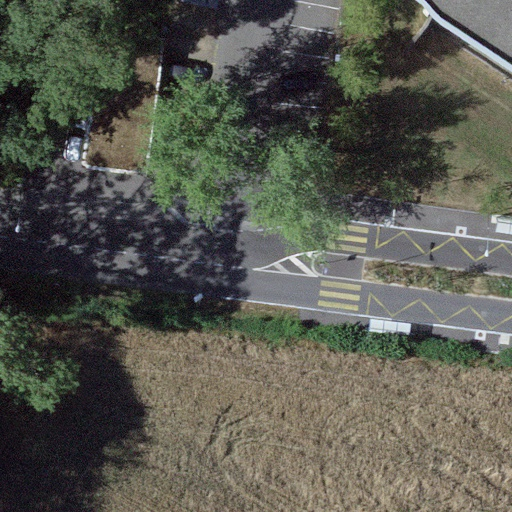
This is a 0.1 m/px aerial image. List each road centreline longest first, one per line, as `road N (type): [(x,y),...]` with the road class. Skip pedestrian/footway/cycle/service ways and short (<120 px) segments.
road 1 (secondary): [(210,264),(285,292),(511,321)]
road 2 (secondary): [(511,259),(320,236),(210,264)]
road 3 (residential): [(257,0),(210,264)]
road 4 (secondary): [(210,264),(0,238)]
